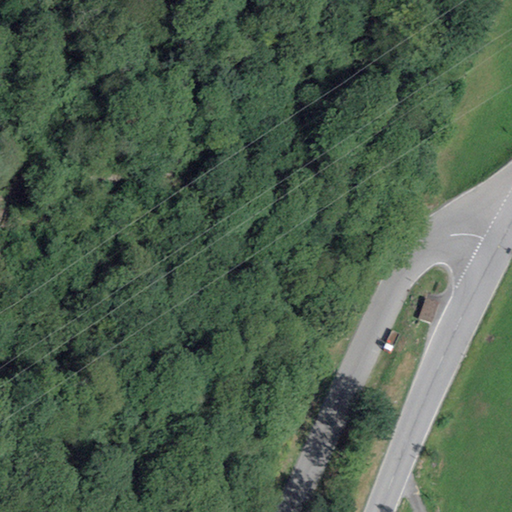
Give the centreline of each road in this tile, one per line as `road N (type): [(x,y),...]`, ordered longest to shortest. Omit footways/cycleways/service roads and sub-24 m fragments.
road 1 (unclassified): [(498,246),(454,234),(416,252),(366,337),(287,511)]
road 2 (tertiary): [(379,511),(498,246)]
